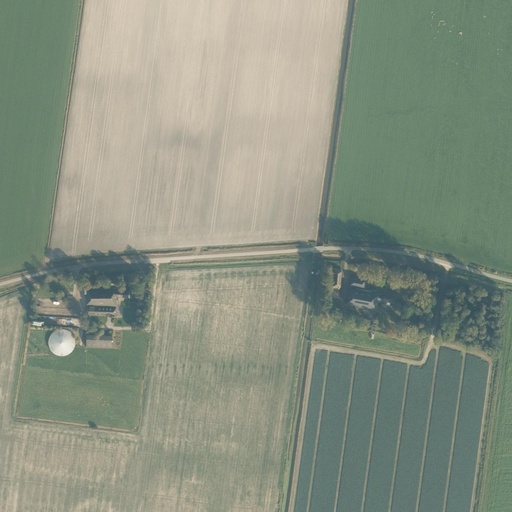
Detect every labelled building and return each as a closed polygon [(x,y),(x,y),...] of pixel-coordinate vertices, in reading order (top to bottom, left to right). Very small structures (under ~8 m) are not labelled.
[(341,289),(341,268),(332,268),(331,289),(341,289)] [(347,305),(376,311),(377,311),(379,300),(378,300),(379,297),(382,297),(382,301),(387,302),(386,304),(394,306),(394,303),(395,303),(397,295),(383,293),(383,294),(377,293),(378,291),(373,290),(373,291),(365,290),(367,279),(353,276),(347,305)] [(72,281),(62,281),(63,299),(73,299),(72,281)] [(129,290),(126,290),(126,287),(87,287),(87,315),(116,316),(116,297),(129,297),(129,290)] [(51,334),(50,336),(49,337),(49,339),(49,341),(49,343),(49,344),(49,346),(50,348),(51,349),(52,351),(53,352),(55,353),(56,354),(58,355),(60,355),(62,355),(63,355),(65,355),(67,354),(69,354),(70,353),(71,352),(73,350),(74,349),(75,347),(75,345),(75,344),(76,342),(76,340),(75,338),(75,337),(74,335),(73,333),(72,332),(70,331),(69,330),(67,329),(65,329),(64,328),(62,328),(60,329),(58,329),(57,330),(55,330),(53,332),(52,333),(51,334)] [(112,335),(87,334),(86,347),(112,348),(112,335)]
